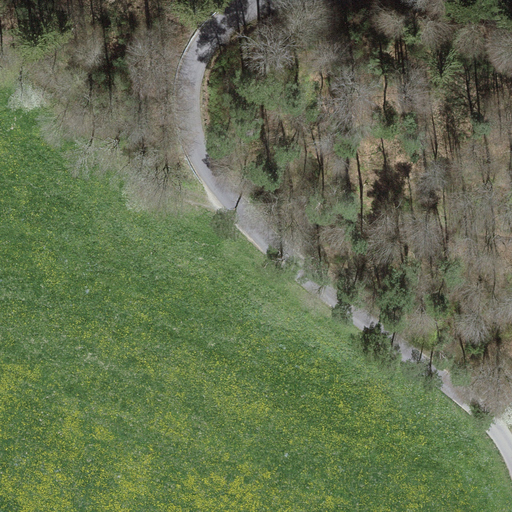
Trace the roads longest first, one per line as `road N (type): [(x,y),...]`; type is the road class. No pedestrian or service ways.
road 1 (tertiary): [(511,450),(465,397),(294,277),(199,158),(189,130),(189,70),(219,22),(264,0)]
road 2 (track): [(261,238),(308,212),(511,240)]
